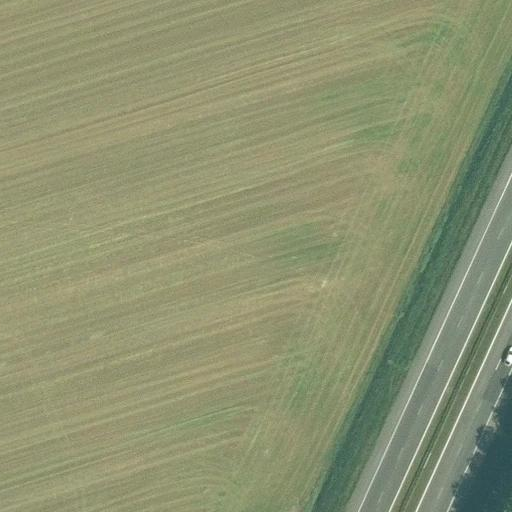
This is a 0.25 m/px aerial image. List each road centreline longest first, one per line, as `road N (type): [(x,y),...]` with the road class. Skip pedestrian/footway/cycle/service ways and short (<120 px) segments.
road 1 (motorway): [(511,209),(374,511)]
road 2 (motorway): [(432,511),(511,336)]
